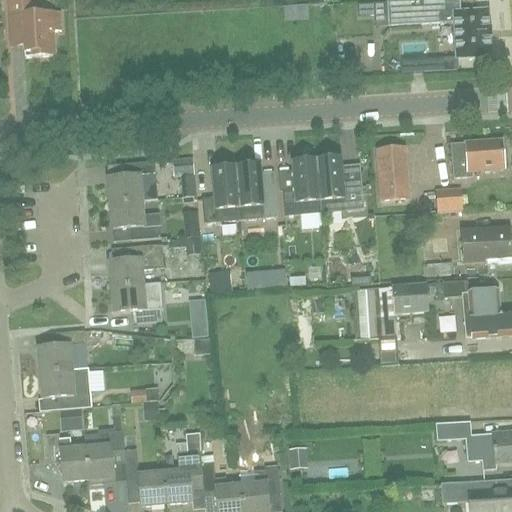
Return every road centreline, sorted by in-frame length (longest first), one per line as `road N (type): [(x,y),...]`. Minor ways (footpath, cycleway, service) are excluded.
road 1 (unclassified): [(0,134),(511,99)]
road 2 (unknown): [(0,315),(89,313),(81,174)]
road 3 (residential): [(13,511),(0,372)]
